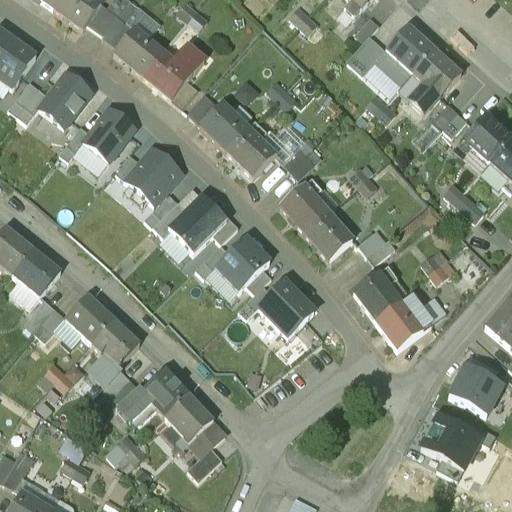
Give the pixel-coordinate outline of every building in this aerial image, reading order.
[(62,0),(29,0),(52,15),(62,0)] [(86,0),(86,1),(84,0),(62,0),(52,15),(82,36),(86,31),(100,11),(107,0),(86,0)] [(116,0),(106,15),(100,11),(86,31),(102,42),(129,7),(120,0),(116,0)] [(374,0),(342,0),(360,16),(374,0)] [(102,42),(101,44),(117,56),(133,36),(125,30),(138,14),(129,7),(102,42)] [(185,9),(177,20),(187,29),(196,18),(185,9)] [(297,13),(288,24),(298,33),(307,22),(297,13)] [(196,18),(187,29),(197,37),(206,26),(196,18)] [(307,22),(298,33),(308,41),(317,31),(307,22)] [(406,33),(384,57),(411,81),(433,57),(406,33)] [(161,59),(133,36),(117,56),(113,60),(141,84),(161,59)] [(0,71),(15,50),(0,39),(0,71)] [(161,59),(141,84),(170,107),(185,88),(206,63),(188,49),(172,68),(161,59)] [(35,64),(15,50),(0,71),(0,88),(12,97),(35,64)] [(433,57),(411,81),(422,91),(414,100),(408,107),(422,120),(436,104),(437,105),(459,80),(433,57)] [(63,135),(90,100),(64,81),(47,103),(38,116),(63,135)] [(411,81),(403,90),(414,100),(422,91),(411,81)] [(38,96),(28,88),(7,117),(16,124),(38,96)] [(196,97),(185,88),(170,107),(181,116),(196,97)] [(275,89),(266,99),(275,108),(285,98),(275,89)] [(38,96),(16,124),(25,131),(38,116),(47,103),(38,96)] [(285,98),(275,108),(285,117),(294,107),(285,98)] [(203,101),(186,120),(196,130),(214,111),(203,101)] [(374,102),(365,112),(375,121),(384,111),(374,102)] [(221,111),(199,133),(225,159),(247,136),(221,111)] [(394,120),(384,111),(375,121),(385,130),(394,120)] [(445,111),(430,128),(440,137),(441,136),(455,120),(445,111)] [(107,170),(134,134),(108,115),(89,140),(81,150),(107,170)] [(455,120),(441,136),(450,144),(465,127),(456,119),(455,120)] [(484,122),(453,155),(463,164),(471,154),(488,170),(510,146),(484,122)] [(81,150),(89,140),(80,133),(58,162),(67,169),(81,150)] [(273,162),(247,136),(225,159),(252,184),(273,162)] [(511,147),(510,146),(488,170),(511,191),(511,147)] [(181,179),(152,154),(139,169),(123,188),(153,213),(181,179)] [(123,188),(139,169),(129,162),(114,180),(123,188)] [(358,174),(347,183),(356,194),(367,184),(358,174)] [(367,184),(356,194),(365,204),(376,194),(367,184)] [(451,191),(442,201),(452,210),(461,200),(451,191)] [(302,192),(279,213),(303,241),(326,220),(302,192)] [(471,209),(461,200),(452,210),(462,219),(471,209)] [(151,235),(177,209),(168,201),(143,226),(151,235)] [(211,243),(226,229),(225,228),(201,203),(185,218),(167,236),(169,239),(192,262),(211,243)] [(162,245),(169,239),(167,236),(185,218),(177,209),(151,235),(162,245)] [(326,220),(303,241),(327,268),(350,247),(326,220)] [(228,225),(225,228),(226,229),(211,243),(220,251),(237,234),(228,225)] [(4,234),(0,239),(0,273),(11,282),(31,257),(4,234)] [(366,268),(387,255),(375,235),(354,247),(366,268)] [(268,270),(243,245),(228,260),(213,275),(238,299),(245,293),(262,276),(268,270)] [(228,260),(220,251),(194,277),(203,285),(213,275),(228,260)] [(59,279),(31,257),(11,282),(38,305),(59,279)] [(430,262),(419,270),(427,281),(438,272),(430,262)] [(438,272),(427,281),(435,292),(446,283),(438,272)] [(270,285),(262,276),(245,293),(253,302),(262,293),(270,285)] [(377,280),(352,299),(374,328),(399,309),(377,280)] [(312,319),(283,289),(271,301),(257,315),(286,345),(312,319)] [(271,301),(262,293),(253,302),(237,318),(245,326),(257,315),(271,301)] [(86,303),(64,327),(90,351),(112,327),(86,303)] [(399,309),(374,328),(396,358),(429,333),(407,303),(399,309)] [(511,311),(506,307),(483,334),(508,355),(511,350),(511,311)] [(51,318),(33,339),(44,348),(63,328),(51,318)] [(112,327),(90,351),(102,362),(86,380),(101,395),(102,394),(118,377),(116,375),(138,351),(112,327)] [(463,372),(491,387),(497,377),(469,362),(463,372)] [(53,371),(43,381),(53,390),(62,380),(53,371)] [(446,403),(485,423),(501,393),(491,387),(463,372),(446,403)] [(163,376),(140,398),(138,395),(120,412),(114,417),(127,432),(138,432),(155,416),(163,425),(187,402),(163,376)] [(118,377),(102,394),(111,403),(128,387),(118,377)] [(72,389),(62,380),(53,390),(63,399),(72,389)] [(128,387),(111,403),(120,412),(137,396),(128,387)] [(224,442),(187,402),(163,425),(200,464),(209,455),(224,442)] [(441,466),(462,477),(477,448),(478,447),(456,436),(435,424),(419,454),(441,466)] [(478,447),(477,448),(487,453),(493,442),(462,425),(456,436),(478,447)] [(125,442),(115,452),(124,461),(134,452),(125,442)] [(143,462),(134,452),(124,461),(133,471),(143,462)] [(200,464),(186,477),(197,489),(220,467),(209,455),(200,464)] [(66,464),(59,476),(71,483),(77,471),(66,464)] [(462,477),(441,466),(434,476),(456,488),(462,477)] [(77,471),(71,483),(82,489),(89,478),(77,471)] [(41,511),(20,499),(12,511),(41,511)]
